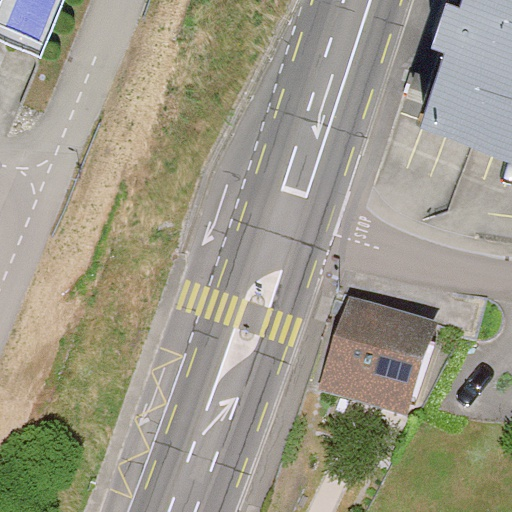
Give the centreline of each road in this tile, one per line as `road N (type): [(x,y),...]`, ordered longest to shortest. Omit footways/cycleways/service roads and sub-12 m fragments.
road 1 (primary): [(278,234),(180,511)]
road 2 (primary): [(357,0),(278,234)]
road 3 (residential): [(278,234),(431,284),(511,287)]
road 4 (residential): [(51,181),(124,0)]
road 5 (residential): [(0,307),(51,181)]
